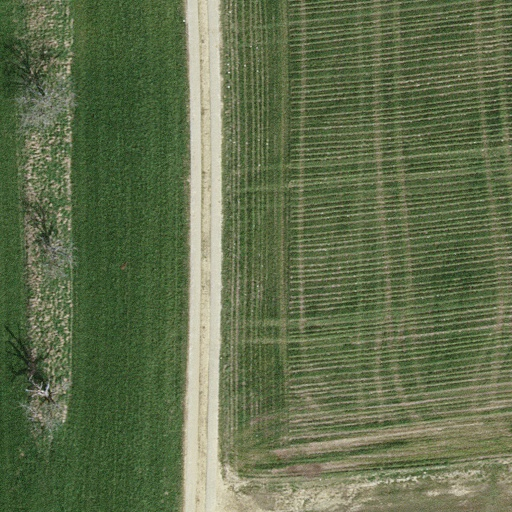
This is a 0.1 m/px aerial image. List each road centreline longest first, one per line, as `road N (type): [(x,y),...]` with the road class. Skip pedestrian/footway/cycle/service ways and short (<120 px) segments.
road 1 (track): [(192,511),(193,0)]
road 2 (track): [(511,480),(276,511)]
